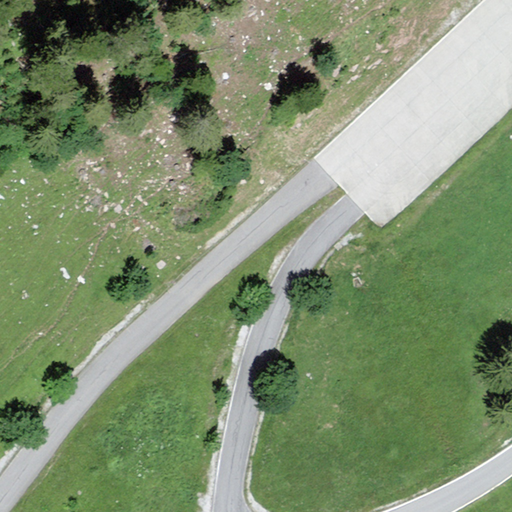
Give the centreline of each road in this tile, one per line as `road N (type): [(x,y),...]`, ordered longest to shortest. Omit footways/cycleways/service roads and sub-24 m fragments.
road 1 (unclassified): [(387,112),(133,347),(3,511)]
road 2 (unclassified): [(232,511),(277,314),(320,233),(361,197),(387,112)]
road 3 (unclassified): [(508,0),(387,112)]
